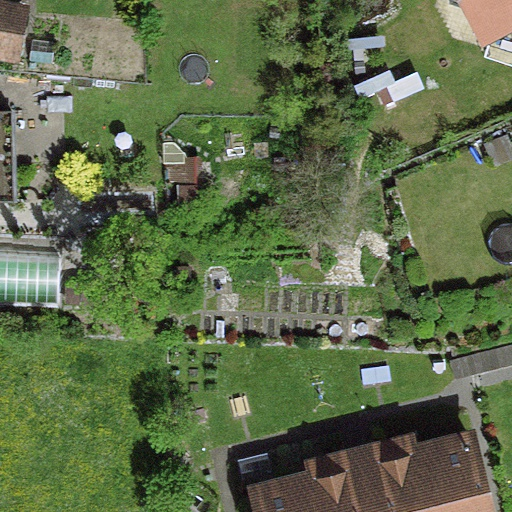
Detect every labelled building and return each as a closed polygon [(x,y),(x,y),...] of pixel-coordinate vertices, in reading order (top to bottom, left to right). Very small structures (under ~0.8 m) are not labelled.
[(511,0),(444,0),(444,3),(511,24),(511,0)] [(0,9),(0,55),(9,57),(16,12),(0,9)] [(7,114),(0,113),(0,198),(9,198),(7,114)] [(0,306),(53,309),(55,254),(0,251),(0,306)] [(309,479),(252,493),(256,511),(483,511),(465,440),(409,454),(405,441),(370,450),(373,463),(345,470),(341,457),(306,466),(309,479)]
